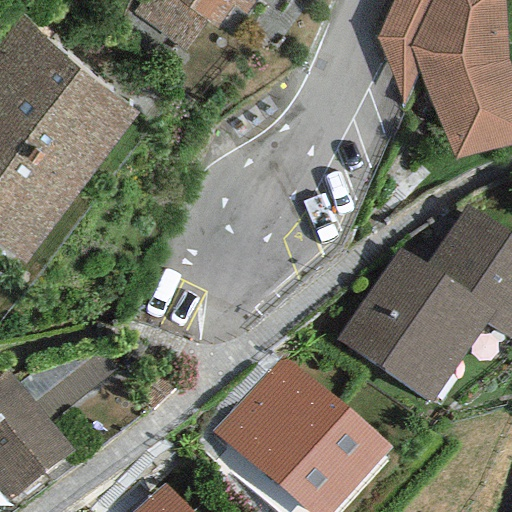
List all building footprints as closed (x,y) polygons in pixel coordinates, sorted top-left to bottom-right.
[(153,0),(225,43),(250,0),(153,0)] [(511,0),(413,0),(397,38),(395,76),(441,83),(441,106),(459,109),(473,171),(511,153),(511,0)] [(0,263),(114,115),(0,28),(0,263)] [(511,362),(511,241),(470,211),(366,354),(466,426),(511,362)] [(358,511),(403,463),(309,377),(238,454),(301,511),(358,511)] [(172,511),(193,511),(183,502),(172,511)]
